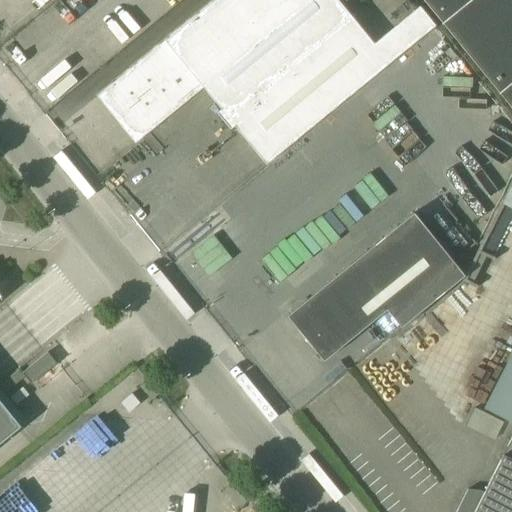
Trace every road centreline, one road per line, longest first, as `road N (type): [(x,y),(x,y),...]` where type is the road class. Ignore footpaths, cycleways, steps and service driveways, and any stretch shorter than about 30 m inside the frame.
road 1 (unclassified): [(322,511),(0,121)]
road 2 (unknown): [(0,114),(131,0)]
